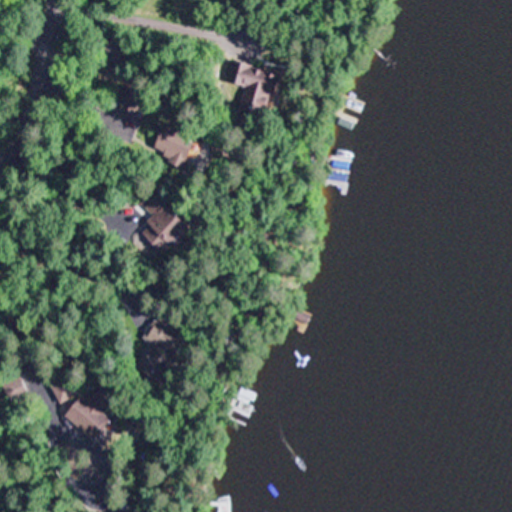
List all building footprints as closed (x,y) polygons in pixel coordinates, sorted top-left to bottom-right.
[(244,87),(238,108),(270,117),(281,74),(242,64),(237,85),(244,87)] [(145,91),(125,85),(118,109),(138,115),(145,91)] [(154,150),(186,166),(198,141),(166,126),(154,150)] [(152,218),(140,231),(165,256),(191,230),(152,191),(139,204),(152,218)] [(191,336),(157,314),(141,340),(151,347),(137,369),(160,384),(191,336)] [(74,398),(71,380),(53,384),(56,401),(74,398)] [(88,401),(81,396),(65,418),(99,444),(114,424),(104,417),(119,398),(100,385),(88,401)]
